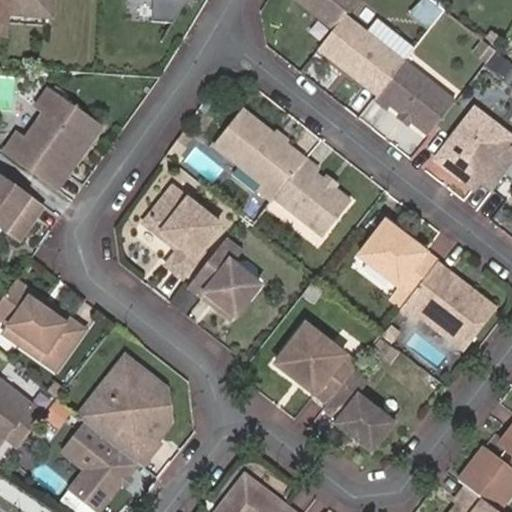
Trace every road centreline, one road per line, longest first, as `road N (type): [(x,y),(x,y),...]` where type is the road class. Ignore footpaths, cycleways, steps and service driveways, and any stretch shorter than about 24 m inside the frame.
road 1 (residential): [(217,33),(82,222),(77,246),(90,278),(209,377),(224,437)]
road 2 (residential): [(224,437),(278,433),(353,497),(401,491),(511,342)]
road 3 (residential): [(217,33),(511,260)]
